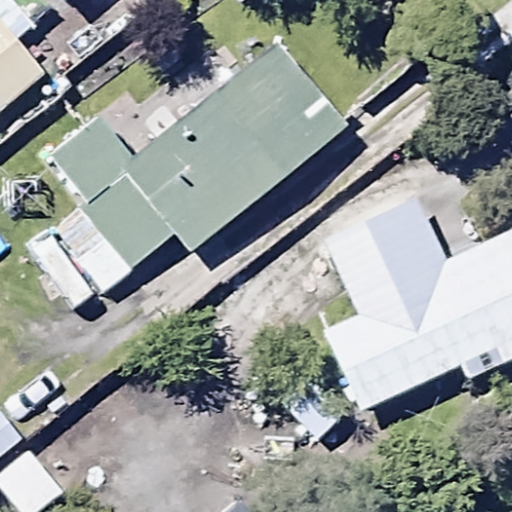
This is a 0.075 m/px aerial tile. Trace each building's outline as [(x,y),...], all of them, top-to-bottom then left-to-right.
[(5,0),(42,43),(93,0),(5,0)] [(0,64),(0,125),(30,102),(0,64)] [(340,164),(276,89),(100,239),(164,313),(340,164)] [(402,226),(306,266),(337,341),(301,356),(336,440),(442,395),(447,408),(511,380),(511,267),(504,249),(425,281),(402,226)] [(292,399),(262,428),(300,467),(330,438),(292,399)]
